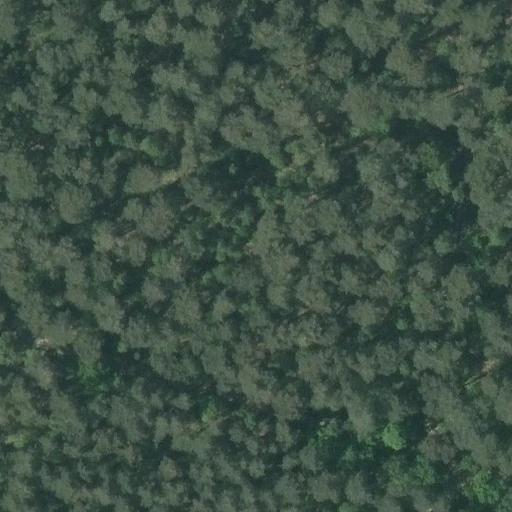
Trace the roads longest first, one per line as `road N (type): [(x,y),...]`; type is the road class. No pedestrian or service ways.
road 1 (track): [(0,324),(465,467)]
road 2 (track): [(511,27),(458,155),(440,268),(426,400),(465,467)]
